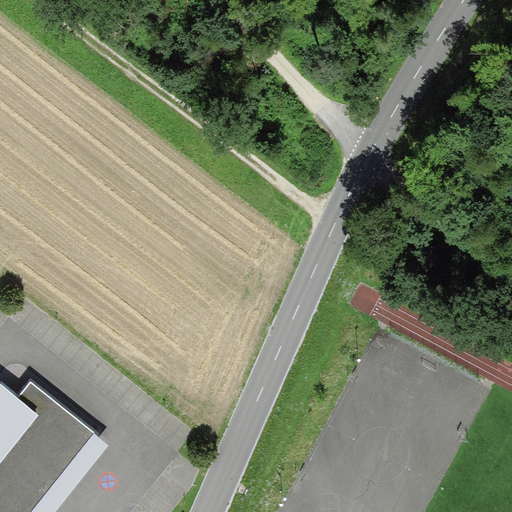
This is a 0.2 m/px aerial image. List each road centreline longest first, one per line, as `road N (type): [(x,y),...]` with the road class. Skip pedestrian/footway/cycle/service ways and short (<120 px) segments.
road 1 (unclassified): [(461,0),(363,153),(208,511)]
road 2 (track): [(511,261),(363,153),(221,0)]
road 3 (track): [(39,0),(227,145),(340,208)]
